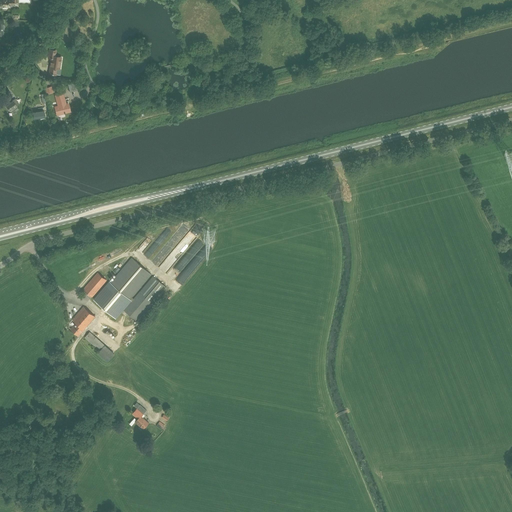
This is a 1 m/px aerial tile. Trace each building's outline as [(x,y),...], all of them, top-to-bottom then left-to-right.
[(59,69),(61,57),(55,56),(56,51),(49,50),(48,58),(51,58),(50,68),(49,71),(49,74),(55,74),(56,68),(59,69)] [(9,86),(12,83),(17,78),(12,73),(7,78),(4,80),(9,86)] [(77,90),(75,82),(68,84),(70,92),(77,90)] [(16,111),(19,109),(16,106),(17,106),(20,104),(16,98),(13,100),(12,100),(10,97),(12,95),(10,92),(4,97),(6,100),(7,100),(9,103),(6,105),(10,110),(11,112),(12,114),(16,113),(16,111)] [(64,113),(70,111),(68,103),(66,103),(63,93),(55,95),(58,105),(57,106),(59,114),(64,112),(64,113)] [(44,116),(43,110),(44,110),(43,107),(41,108),(38,108),(39,111),(33,112),(34,118),(44,116)] [(163,257),(170,249),(167,246),(160,254),(163,257)] [(132,257),(97,300),(116,316),(152,274),(132,257)] [(191,267),(195,270),(200,264),(197,261),(191,267)] [(93,297),(107,280),(98,272),(84,289),(93,297)] [(166,286),(153,275),(134,298),(132,297),(130,300),(132,302),(124,310),(137,321),(166,286)] [(78,336),(95,316),(84,307),(73,319),(76,323),(71,329),(78,336)] [(113,340),(115,339),(103,329),(101,331),(104,333),(102,336),(114,345),(116,343),(113,340)] [(92,332),(88,337),(100,348),(104,343),(97,336),(97,337),(92,332)] [(143,429),(149,423),(142,416),(147,410),(140,405),(137,408),(133,413),(133,414),(136,417),(136,416),(139,418),(135,422),(143,429)]
